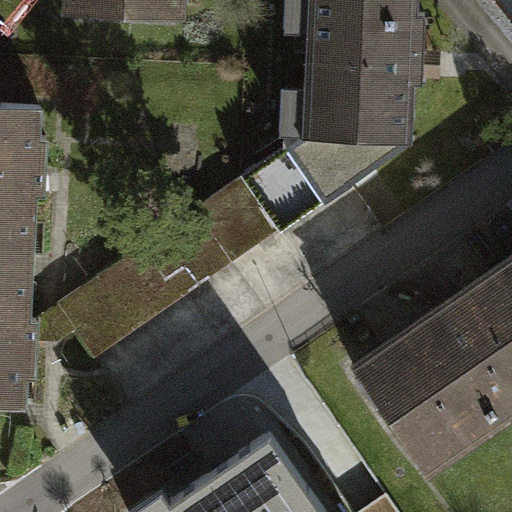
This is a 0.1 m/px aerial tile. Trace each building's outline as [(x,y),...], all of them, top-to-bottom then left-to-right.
[(180,20),(181,0),(57,0),(57,14),(180,20)] [(309,0),(305,130),(414,135),(416,75),(425,75),(427,5),(418,5),(418,0),(309,0)] [(0,104),(0,253),(35,255),(42,107),(0,104)] [(414,135),(305,130),(57,301),(94,355),(414,135)] [(511,237),(474,264),(511,318),(511,237)] [(35,255),(0,253),(0,406),(27,408),(35,255)] [(511,318),(474,264),(347,352),(425,465),(511,404),(511,318)] [(164,481),(128,506),(131,511),(329,511),(270,427),(172,494),(164,481)]
